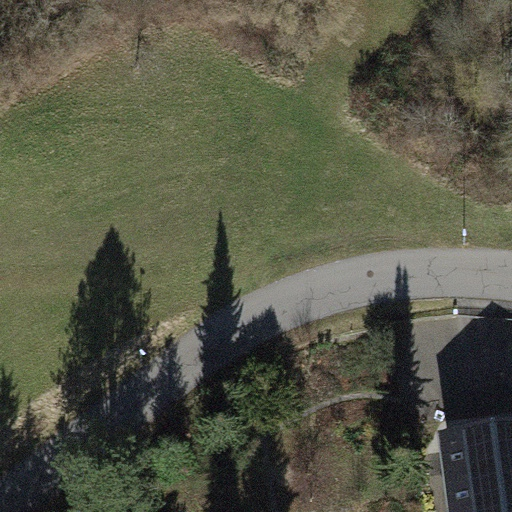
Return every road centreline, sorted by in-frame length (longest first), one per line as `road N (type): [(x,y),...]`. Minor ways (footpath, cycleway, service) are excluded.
road 1 (residential): [(511,276),(369,279),(288,304),(220,341),(1,511)]
road 2 (track): [(369,279),(339,186),(325,103),(348,44),(383,0)]
